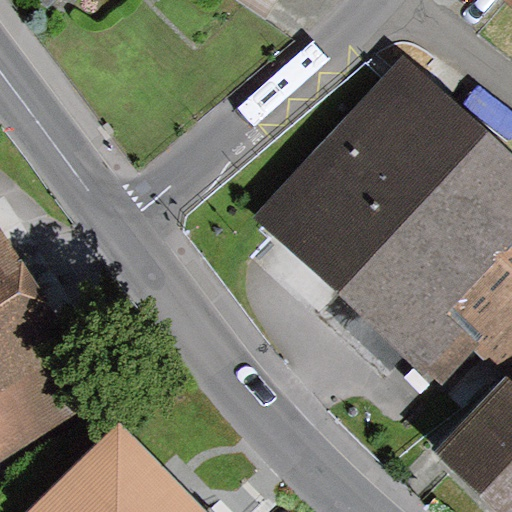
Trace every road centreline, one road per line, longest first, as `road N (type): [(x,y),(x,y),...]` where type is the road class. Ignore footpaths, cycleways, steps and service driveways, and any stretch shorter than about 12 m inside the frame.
road 1 (tertiary): [(118,230),(286,444),(359,511)]
road 2 (residential): [(383,0),(118,230)]
road 3 (tertiary): [(0,72),(118,230)]
road 4 (residential): [(511,87),(394,0)]
